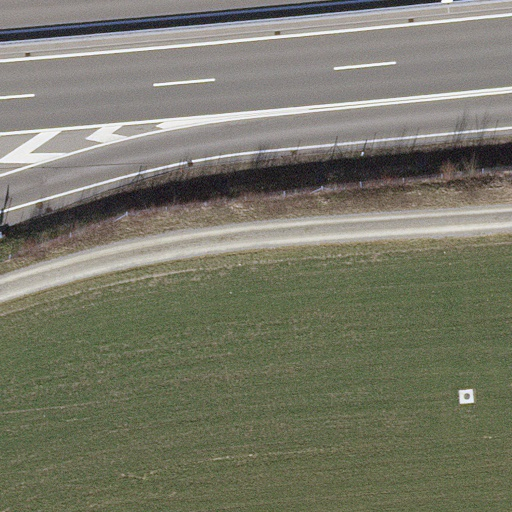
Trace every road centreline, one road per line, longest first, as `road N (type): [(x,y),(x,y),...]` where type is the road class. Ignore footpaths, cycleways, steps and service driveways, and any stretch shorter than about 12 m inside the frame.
road 1 (track): [(0,290),(178,246),(511,221)]
road 2 (motorway): [(0,98),(511,52)]
road 3 (motorway): [(95,166),(511,77)]
